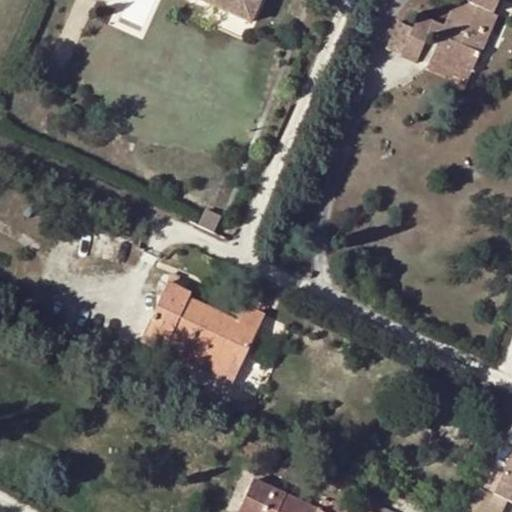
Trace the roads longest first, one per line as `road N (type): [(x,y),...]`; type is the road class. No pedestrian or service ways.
road 1 (unknown): [(110,311),(176,236),(205,237),(240,252),(346,0)]
road 2 (track): [(240,252),(511,379)]
